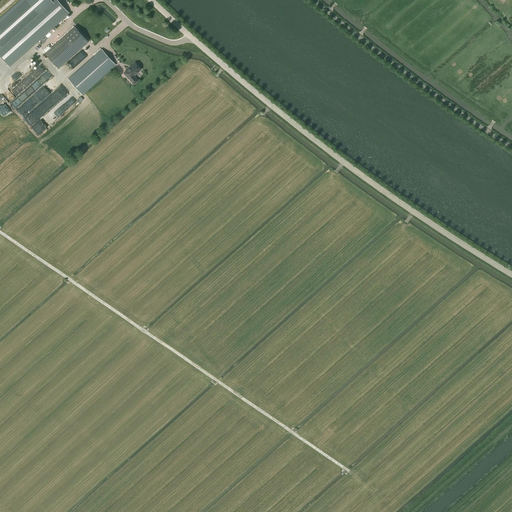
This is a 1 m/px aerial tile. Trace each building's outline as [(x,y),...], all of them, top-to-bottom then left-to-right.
[(21,0),(0,19),(0,55),(9,66),(69,13),(57,0),(21,0)] [(59,68),(88,41),(75,26),(45,53),(59,68)] [(82,49),(63,67),(68,72),(87,54),(82,49)] [(83,95),(116,65),(101,49),(68,79),(83,95)] [(127,76),(134,84),(138,80),(134,75),(141,69),(138,66),(139,65),(137,63),(136,63),(135,62),(132,66),(130,68),(129,67),(126,70),(129,74),(127,76)]
